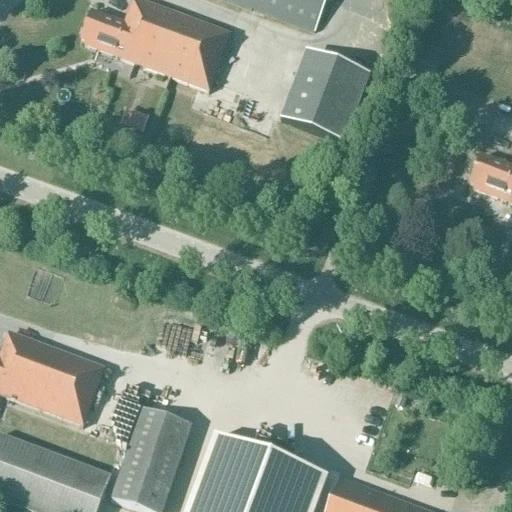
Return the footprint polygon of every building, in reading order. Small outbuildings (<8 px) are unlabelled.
[(215,0),(314,36),(328,0),(215,0)] [(86,45),(85,49),(208,96),(231,37),(134,1),(124,26),(91,14),(81,43),(86,45)] [(368,86),(303,61),(278,127),(342,151),(368,86)] [(511,168),(480,157),(469,188),(499,198),(497,203),(511,208),(511,168)] [(145,358),(161,359),(163,327),(147,326),(145,358)] [(0,399),(83,430),(106,372),(9,335),(0,362),(0,399)] [(110,504),(131,511),(164,511),(192,430),(142,414),(110,504)] [(0,504),(20,511),(98,511),(112,480),(0,437),(0,504)] [(185,511),(317,511),(328,483),(212,440),(185,511)] [(329,511),(422,511),(341,482),(329,511)]
